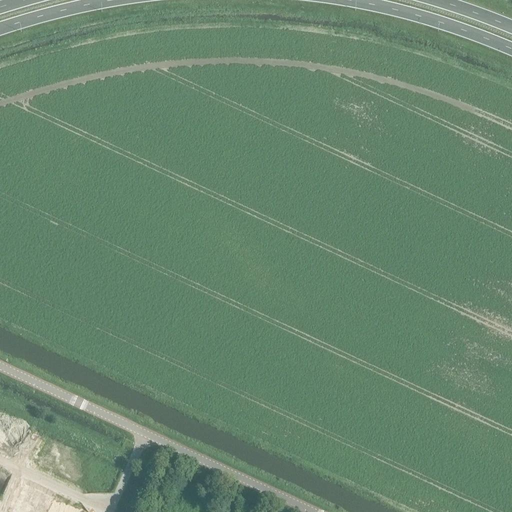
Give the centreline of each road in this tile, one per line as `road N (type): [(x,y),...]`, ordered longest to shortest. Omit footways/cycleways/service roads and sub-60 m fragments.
road 1 (unclassified): [(311,511),(0,367)]
road 2 (trunk): [(345,0),(511,49)]
